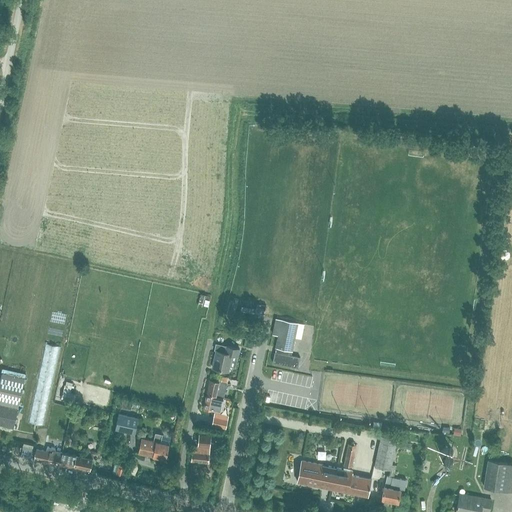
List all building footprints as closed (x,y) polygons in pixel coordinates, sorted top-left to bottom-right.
[(292,350),(297,323),(298,322),(276,318),(273,334),(279,335),(273,362),(298,366),(300,357),(288,355),(289,349),(292,350)] [(28,421),(43,425),(60,348),(45,344),(28,421)] [(225,353),(217,351),(213,367),(229,371),(232,354),(238,356),(240,349),(227,346),(225,353)] [(0,424),(14,427),(25,378),(1,373),(0,377),(0,424)] [(58,393),(64,394),(68,377),(62,376),(58,393)] [(224,397),(227,383),(221,382),(210,379),(206,394),(216,396),(223,398),(223,397),(224,397)] [(220,412),(223,398),(216,396),(206,394),(203,408),(220,412)] [(215,413),(212,424),(226,428),(228,416),(227,419),(222,417),(223,415),(215,413)] [(138,418),(119,414),(115,429),(135,433),(138,418)] [(153,441),(142,438),(138,453),(167,460),(170,445),(161,443),(163,435),(155,433),(153,441)] [(192,460),(208,462),(211,436),(199,435),(198,446),(193,446),(192,460)] [(397,440),(381,436),(375,466),(390,469),(391,464),(397,440)] [(348,443),(343,464),(351,466),(356,445),(353,444),(354,442),(351,441),(350,444),(348,443)] [(23,443),(20,455),(30,458),(33,445),(23,443)] [(323,445),(314,445),(314,453),(323,454),(323,445)] [(36,449),(34,459),(48,462),(50,451),(52,452),(53,450),(55,450),(55,448),(47,446),(46,451),(36,449)] [(444,448),(442,449),(441,450),(439,452),(439,454),(439,456),(439,458),(441,460),(442,461),(444,462),(447,462),(449,462),(451,461),(452,459),(453,457),(453,455),(453,453),(452,451),(451,449),(449,448),(447,448),(444,448)] [(60,465),(62,452),(55,450),(53,450),(52,452),(50,451),(48,462),(60,465)] [(92,458),(79,456),(62,452),(60,465),(76,469),(76,466),(90,469),(92,458)] [(302,460),(297,481),(368,496),(372,479),(352,475),(353,471),(302,460)] [(507,463),(487,460),(483,487),(503,490),(507,463)] [(118,464),(116,474),(122,475),(124,465),(118,464)] [(386,482),(385,482),(381,500),(398,503),(400,490),(404,491),(406,480),(394,478),(388,477),(387,476),(386,482)] [(489,511),(492,499),(460,493),(457,511),(463,511),(481,511),(482,511),(483,511),(489,511)]
